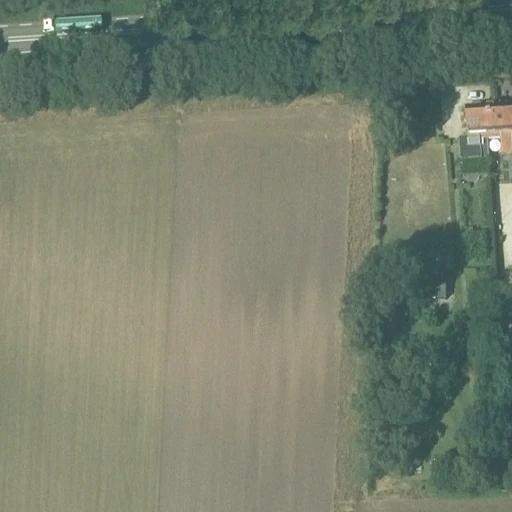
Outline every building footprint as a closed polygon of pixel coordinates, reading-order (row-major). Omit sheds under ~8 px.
[(511,110),(497,111),(497,126),(494,129),(487,129),(488,143),(501,142),(501,157),(511,155),(511,110)] [(497,126),(497,111),(467,113),(467,114),(463,116),(464,123),(468,125),(468,139),(458,140),(459,163),(489,161),(488,143),(487,129),(494,129),(497,126)] [(415,288),(415,302),(447,302),(447,269),(409,270),(409,289),(415,288)] [(501,339),(478,324),(461,349),(490,368),(497,356),(492,354),(497,347),(496,346),(501,339)] [(412,342),(382,340),(381,360),(411,362),(412,342)] [(403,391),(405,365),(381,363),(379,389),(403,391)]
